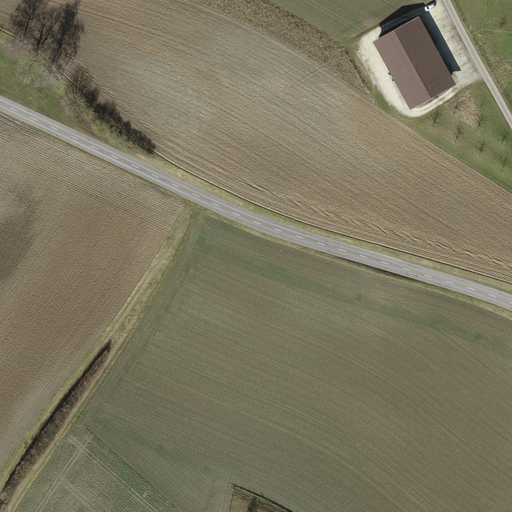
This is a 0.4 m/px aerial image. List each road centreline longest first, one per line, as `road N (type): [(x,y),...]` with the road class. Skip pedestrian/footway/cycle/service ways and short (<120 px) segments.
road 1 (tertiary): [(511,299),(281,232),(0,104)]
road 2 (track): [(213,204),(7,511)]
road 3 (track): [(511,120),(446,0)]
